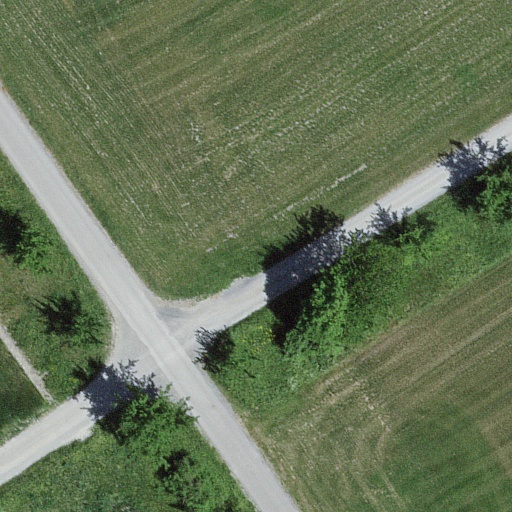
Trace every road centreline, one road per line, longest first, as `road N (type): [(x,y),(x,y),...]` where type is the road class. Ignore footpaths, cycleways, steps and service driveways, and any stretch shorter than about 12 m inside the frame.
road 1 (track): [(0,460),(511,129)]
road 2 (track): [(0,128),(271,511)]
